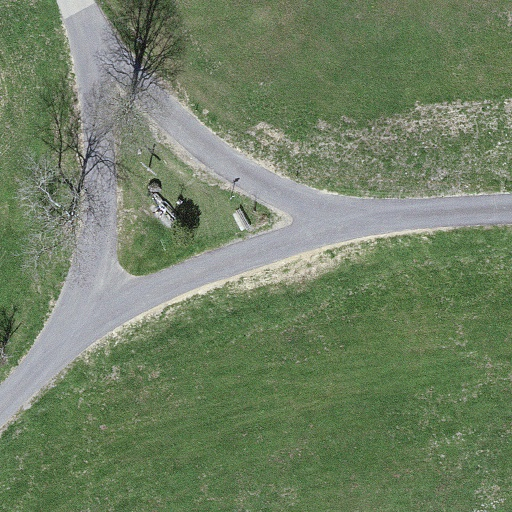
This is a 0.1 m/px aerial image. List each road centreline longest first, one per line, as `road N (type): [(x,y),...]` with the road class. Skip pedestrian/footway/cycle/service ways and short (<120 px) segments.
road 1 (unclassified): [(355,234),(110,70)]
road 2 (unclassified): [(92,323),(355,234)]
road 3 (unclassified): [(110,70),(92,323)]
road 4 (unclassified): [(511,223),(355,234)]
road 5 (unclassified): [(92,323),(0,409)]
